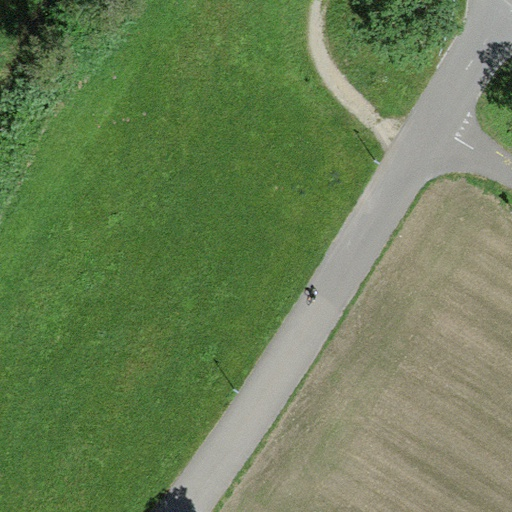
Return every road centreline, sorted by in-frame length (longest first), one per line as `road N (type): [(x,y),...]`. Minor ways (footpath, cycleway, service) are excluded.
road 1 (unclassified): [(501,0),(413,149),(163,511)]
road 2 (track): [(413,149),(331,82),(307,46),(312,0)]
